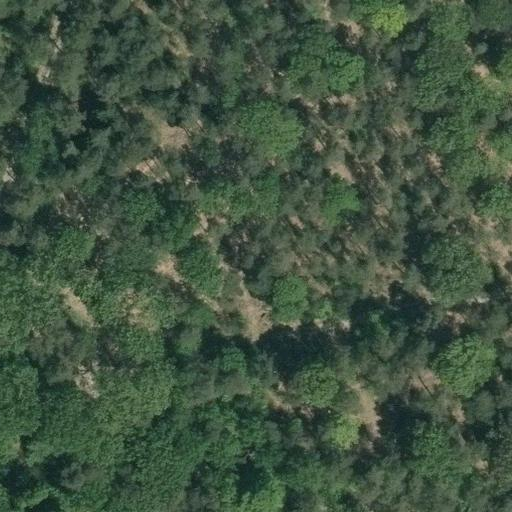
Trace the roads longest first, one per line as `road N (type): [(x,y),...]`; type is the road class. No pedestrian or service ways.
road 1 (track): [(102,364),(168,462),(349,511)]
road 2 (track): [(56,0),(0,182)]
road 3 (track): [(0,262),(102,364)]
